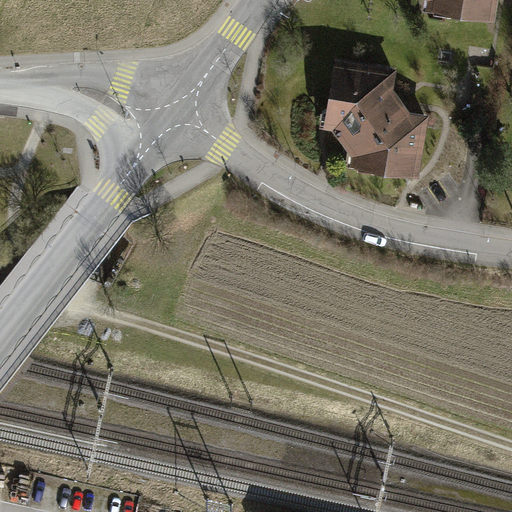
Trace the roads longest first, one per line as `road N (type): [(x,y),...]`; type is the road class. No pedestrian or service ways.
road 1 (track): [(0,293),(173,331),(511,447)]
road 2 (residential): [(167,123),(329,208),(403,233),(511,254)]
road 3 (residential): [(0,335),(167,123)]
road 4 (residential): [(167,123),(57,88),(0,84)]
road 5 (residential): [(167,123),(259,0)]
